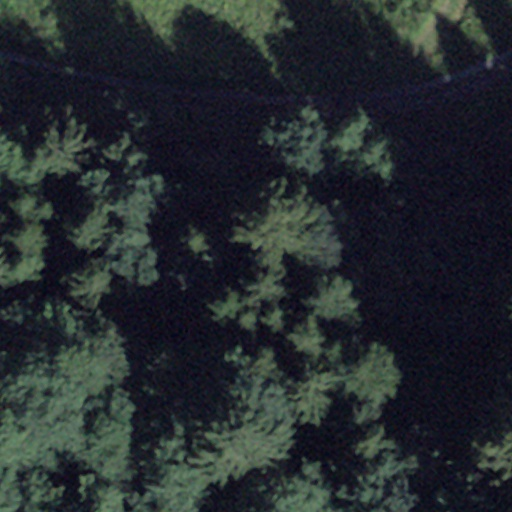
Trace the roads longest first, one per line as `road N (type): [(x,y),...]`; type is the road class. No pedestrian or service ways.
road 1 (track): [(511,53),(397,96),(184,106),(0,65)]
road 2 (track): [(397,96),(467,0)]
